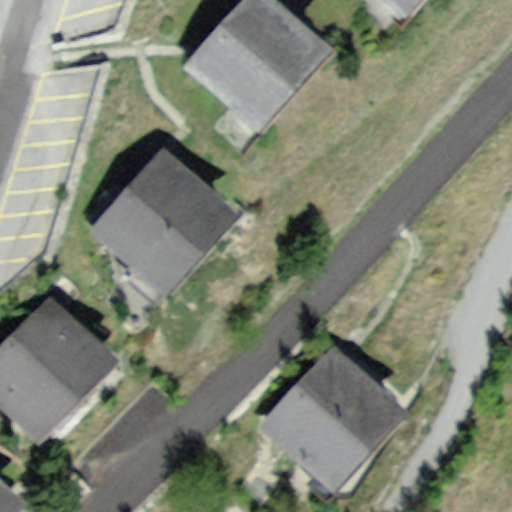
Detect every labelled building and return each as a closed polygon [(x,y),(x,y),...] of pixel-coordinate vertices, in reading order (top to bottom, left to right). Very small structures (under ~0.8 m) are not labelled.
[(415,0),(394,0),(406,10),(415,0)] [(321,57),(259,3),(240,25),(218,51),(201,71),(263,124),(321,57)] [(220,218),(161,166),(121,211),(105,229),(164,281),(220,218)] [(88,357),(38,311),(21,330),(0,352),(0,394),(29,421),(88,357)] [(288,404),(268,427),(329,482),(390,415),(329,359),(309,381),(288,404)] [(0,511),(7,511),(8,511),(0,503),(0,511)]
